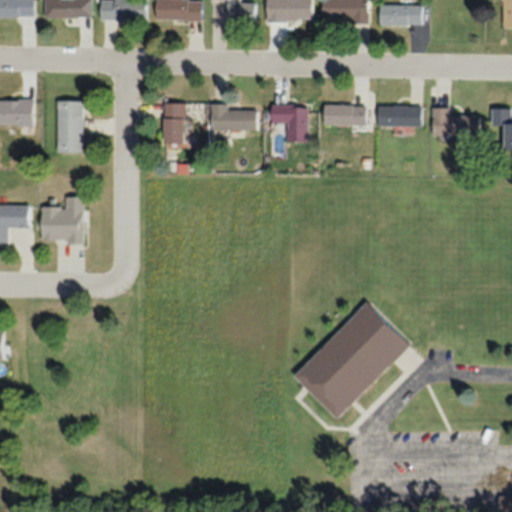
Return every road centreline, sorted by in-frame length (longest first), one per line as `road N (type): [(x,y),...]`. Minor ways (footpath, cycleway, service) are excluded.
road 1 (residential): [(511,74),(0,66)]
road 2 (residential): [(125,68),(123,278),(93,293),(0,290)]
